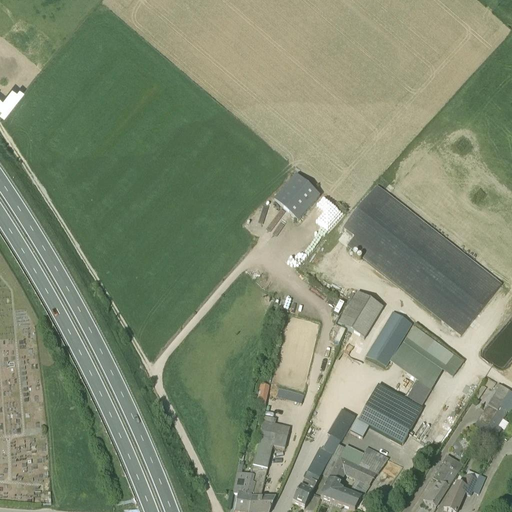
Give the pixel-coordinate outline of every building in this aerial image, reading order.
[(298,223),(320,198),(295,176),(272,201),(298,223)] [(354,239),(347,248),(460,338),(501,286),(378,189),(344,231),(354,239)] [(365,340),(383,309),(356,293),(338,324),(365,340)] [(385,369),(412,326),(392,314),(366,357),(385,369)] [(492,391),(495,386),(488,381),(485,387),(492,391)] [(269,387),(260,385),(256,404),(265,406),(269,387)] [(402,447),(421,410),(388,392),(378,387),(358,423),(369,428),(402,447)] [(500,408),(510,393),(500,387),(477,424),(474,429),(484,435),(500,408)] [(511,394),(510,393),(500,408),(508,413),(511,416),(511,415),(511,394)] [(500,408),(484,435),(494,442),(501,431),(498,429),(508,413),(500,408)] [(331,459),(354,419),(340,412),(326,437),(329,438),(321,453),(318,451),(303,483),(300,488),(292,505),(304,511),(316,487),(331,459)] [(356,421),(349,433),(362,440),(369,428),(358,423),(356,421)] [(263,423),(256,452),(255,457),(251,477),(254,477),(252,485),(254,485),(248,511),(269,511),(274,501),(260,502),(273,448),(284,450),(289,429),(275,426),(263,423)] [(479,440),(483,435),(476,430),(473,436),(479,440)] [(362,457),(345,449),(340,459),(339,459),(328,482),(319,500),(350,511),(355,511),(361,500),(367,489),(368,490),(374,481),(378,482),(381,477),(379,476),(388,461),(366,450),(362,457)] [(441,485),(448,489),(461,467),(446,458),(441,466),(442,466),(432,481),(440,486),(441,485)] [(239,463),(237,473),(233,495),(238,496),(234,511),(248,511),(254,485),(252,485),(254,477),(251,477),(241,475),(243,464),(239,463)] [(469,497),(475,482),(464,477),(460,488),(455,486),(452,493),(450,492),(442,511),(445,511),(455,511),(463,495),(469,497)] [(435,510),(448,489),(441,485),(440,486),(432,481),(432,482),(435,484),(431,490),(431,489),(423,502),(435,510)]
